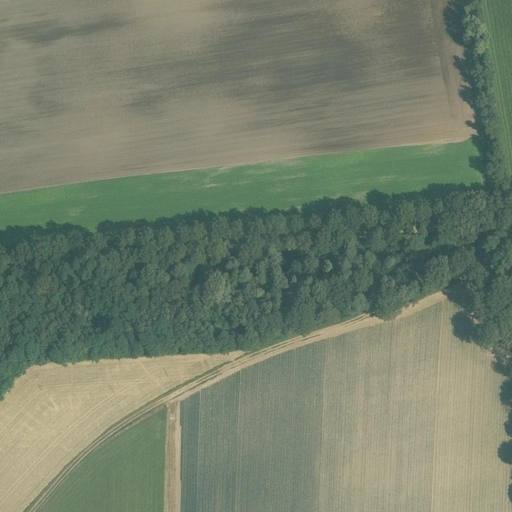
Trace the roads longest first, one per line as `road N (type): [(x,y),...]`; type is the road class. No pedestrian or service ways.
road 1 (track): [(476,223),(456,260),(382,305),(219,370),(98,441),(32,511)]
road 2 (unclassified): [(0,270),(476,223)]
